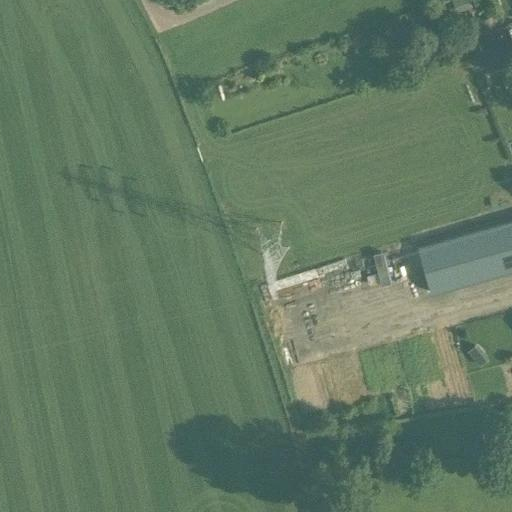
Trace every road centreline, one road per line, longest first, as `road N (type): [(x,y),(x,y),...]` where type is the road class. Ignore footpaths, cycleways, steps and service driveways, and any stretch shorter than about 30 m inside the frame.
road 1 (unknown): [(511,277),(351,316)]
road 2 (track): [(157,17),(215,146)]
